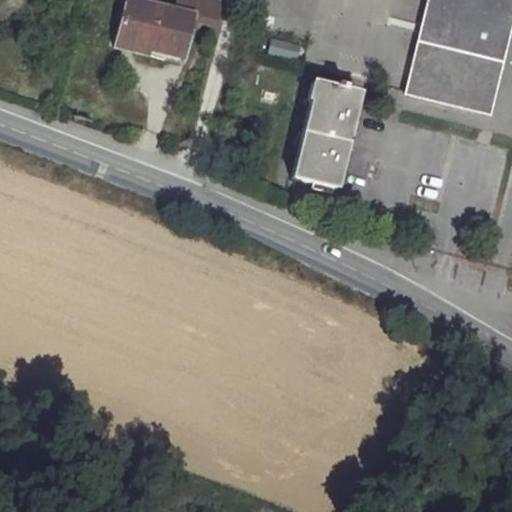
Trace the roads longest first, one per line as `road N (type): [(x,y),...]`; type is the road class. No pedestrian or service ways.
road 1 (unclassified): [(511,345),(282,231),(183,195)]
road 2 (residential): [(183,195),(232,0)]
road 3 (unclassified): [(183,195),(0,129)]
